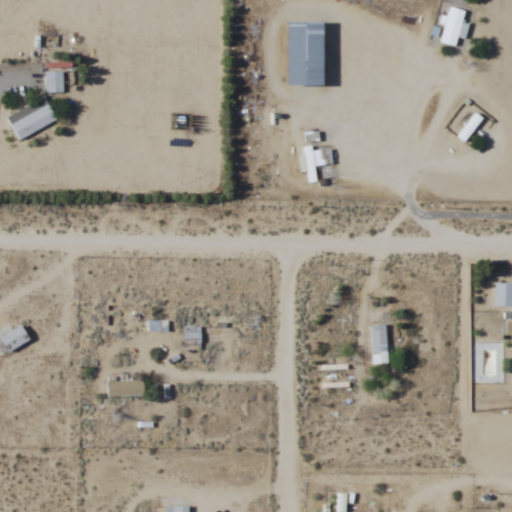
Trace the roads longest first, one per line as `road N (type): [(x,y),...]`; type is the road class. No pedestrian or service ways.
road 1 (residential): [(0,245),(511,247)]
road 2 (residential): [(284,511),(286,249)]
